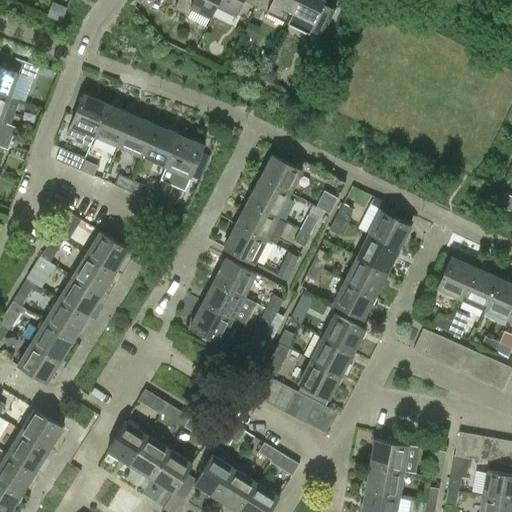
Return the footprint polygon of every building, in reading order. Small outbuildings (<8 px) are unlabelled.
[(211,18),(216,6),(218,0),(178,0),(174,9),(188,15),(191,8),(211,18)] [(243,1),(255,7),(258,0),(218,0),(216,6),(236,16),(243,1)] [(258,0),(255,7),(287,23),(298,0),(258,0)] [(298,0),(287,23),(309,33),(309,32),(320,37),(335,7),(324,2),(325,0),(298,0)] [(38,67),(11,57),(0,52),(0,92),(8,95),(17,72),(33,79),(38,67)] [(0,92),(0,133),(11,137),(15,127),(6,124),(11,122),(20,100),(0,92)] [(90,143),(94,135),(107,103),(82,93),(69,124),(70,125),(66,134),(77,139),(77,137),(90,143)] [(94,135),(117,145),(131,114),(107,103),(94,135)] [(117,145),(142,155),(155,124),(131,114),(117,145)] [(142,155),(165,165),(179,134),(155,124),(142,155)] [(0,146),(6,149),(11,137),(0,133),(0,146)] [(163,206),(172,185),(185,191),(204,145),(179,134),(165,165),(166,165),(151,201),(163,206)] [(55,160),(79,170),(84,160),(84,158),(60,148),(55,160)] [(271,154),(259,177),(289,192),(301,169),(271,154)] [(97,165),(84,160),(79,170),(93,176),(97,165)] [(113,185),(127,191),(131,180),(118,175),(113,185)] [(259,177),(247,201),(277,216),(289,192),(259,177)] [(145,186),(131,180),(127,191),(141,197),(145,186)] [(324,181),(317,194),(327,199),(334,186),(324,181)] [(511,197),(503,193),(497,206),(511,213),(511,212),(511,197)] [(247,201),(235,224),(265,239),(277,216),(247,201)] [(342,203),(335,216),(346,222),(353,209),(342,203)] [(380,209),(368,233),(398,248),(410,224),(380,209)] [(310,233),(316,221),(306,216),(300,228),(310,233)] [(340,235),(346,222),(335,216),(328,230),(340,235)] [(61,222),(53,234),(63,240),(71,227),(61,222)] [(253,263),(265,239),(235,224),(223,248),(253,263)] [(303,246),(310,233),(300,228),(295,241),(294,242),(303,246)] [(99,232),(85,254),(114,271),(127,249),(99,232)] [(368,233),(356,257),(386,272),(398,248),(368,233)] [(53,234),(45,247),(40,256),(50,262),(63,240),(53,234)] [(319,250),(312,263),(322,269),(329,255),(319,250)] [(85,254),(71,277),(100,294),(114,271),(85,254)] [(436,287),(461,298),(474,267),(450,256),(436,287)] [(374,295),(386,272),(356,257),(345,280),(374,295)] [(225,258),(213,281),(242,296),(254,273),(225,258)] [(283,262),(277,276),(286,280),(293,266),(283,262)] [(315,282),(322,269),(312,263),(304,277),(315,282)] [(34,266),(26,279),(35,285),(44,272),(34,266)] [(461,298),(484,309),(498,278),(474,267),(461,298)] [(71,277),(57,299),(86,317),(100,294),(71,277)] [(484,309),(508,319),(511,310),(511,284),(498,278),(484,309)] [(26,279),(12,301),(22,307),(28,297),(35,285),(26,279)] [(361,320),(374,295),(345,280),(332,305),(361,320)] [(237,307),(242,296),(213,281),(201,305),(230,320),(231,319),(241,324),(247,312),(237,307)] [(302,293),(297,304),(308,309),(313,299),(302,293)] [(273,294),(266,307),(276,312),(282,300),(283,299),(273,294)] [(73,338),(86,317),(57,299),(44,320),(73,338)] [(22,307),(12,301),(0,320),(0,324),(7,330),(8,328),(12,330),(25,309),(22,307)] [(218,344),(230,320),(201,305),(189,329),(218,344)] [(269,325),(276,312),(266,307),(259,320),(269,325)] [(335,313),(322,336),(352,351),(364,328),(335,313)] [(433,326),(446,331),(451,320),(438,315),(433,326)] [(58,361),(73,338),(44,320),(30,344),(58,361)] [(466,327),(451,320),(446,331),(461,338),(466,327)] [(412,351),(424,356),(435,334),(422,328),(412,351)] [(284,330),(277,343),(288,348),(295,335),(284,330)] [(446,339),(435,334),(424,356),(435,361),(446,339)] [(340,375),(352,351),(322,336),(310,360),(340,375)] [(480,346),(493,352),(498,342),(485,336),(480,346)] [(457,344),(446,339),(435,361),(446,366),(457,344)] [(248,342),(241,355),(251,360),(258,346),(248,342)] [(511,348),(511,347),(498,342),(493,352),(508,359),(511,348)] [(289,349),(288,348),(277,343),(263,369),(275,375),(289,349)] [(45,383),(58,361),(30,344),(16,366),(45,383)] [(467,348),(457,344),(446,366),(457,370),(467,348)] [(478,353),(467,348),(457,370),(468,375),(478,353)] [(489,358),(478,353),(468,375),(479,380),(489,358)] [(479,380),(489,385),(500,363),(489,358),(479,380)] [(328,399),(340,375),(310,360),(298,383),(328,399)] [(511,368),(500,363),(489,385),(502,390),(511,368)] [(250,395),(262,401),(273,380),(261,374),(250,395)] [(283,385),(273,380),(262,401),(272,406),(283,385)] [(294,391),(283,385),(272,406),(283,412),(294,391)] [(144,389),(137,400),(160,414),(167,403),(144,389)] [(305,396),(294,391),(283,412),(294,417),(305,396)] [(315,402),(305,396),(294,417),(304,423),(315,402)] [(326,407),(315,402),(304,423),(315,428),(326,407)] [(337,413),(326,407),(315,428),(327,434),(337,413)] [(34,408),(20,431),(49,448),(63,426),(34,408)] [(171,419),(182,426),(189,416),(177,409),(171,419)] [(107,449),(128,462),(146,434),(124,421),(107,449)] [(231,422),(225,431),(238,439),(244,430),(231,422)] [(20,431),(6,453),(35,471),(49,448),(20,431)] [(454,456),(466,458),(471,434),(458,432),(454,456)] [(128,462),(151,477),(169,448),(146,434),(128,462)] [(466,458),(478,460),(482,436),(471,434),(466,458)] [(478,460),(490,462),(494,439),(482,436),(478,460)] [(374,439),(369,465),(402,471),(407,445),(374,439)] [(490,462),(502,464),(506,441),(494,439),(490,462)] [(502,464),(511,466),(511,441),(506,441),(502,464)] [(258,451),(270,459),(276,450),(263,443),(258,451)] [(192,463),(169,448),(151,477),(174,491),(192,463)] [(299,464),(276,450),(270,459),(271,459),(270,461),(292,475),(299,464)] [(431,465),(442,467),(445,452),(434,450),(431,465)] [(6,453),(0,463),(0,480),(21,493),(35,471),(6,453)] [(193,483),(215,497),(233,468),(211,454),(193,483)] [(398,497),(402,471),(369,465),(365,491),(398,497)] [(215,497),(238,511),(256,482),(233,468),(215,497)] [(511,474),(486,470),(482,496),(511,501),(511,474)] [(0,480),(0,510),(2,511),(8,511),(21,493),(0,480)] [(267,511),(278,496),(256,482),(238,511),(240,511),(267,511)] [(427,487),(425,501),(436,503),(439,489),(427,487)] [(455,506),(458,492),(447,490),(444,505),(455,506)] [(365,491),(360,511),(394,511),(398,497),(365,491)] [(511,511),(511,501),(482,496),(478,511),(511,511)] [(434,511),(436,503),(425,501),(422,511),(434,511)]
